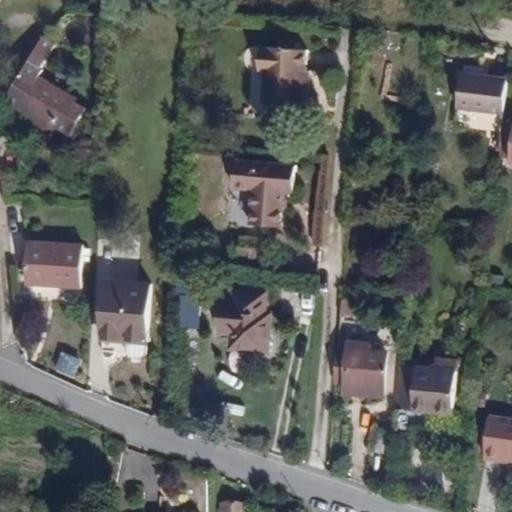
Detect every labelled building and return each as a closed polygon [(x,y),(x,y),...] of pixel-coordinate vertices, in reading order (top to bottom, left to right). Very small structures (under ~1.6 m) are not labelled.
[(302,76),(304,61),(306,43),(261,38),(259,62),(266,62),(263,93),(305,99),(307,77),(302,76)] [(61,126),(63,86),(42,72),(45,68),(30,58),(9,98),(22,105),(24,101),(30,105),(25,113),(53,130),(57,124),(61,126)] [(507,115),(510,85),(470,80),(467,110),(507,115)] [(71,91),(63,86),(61,126),(68,131),(71,91)] [(77,94),(71,91),(68,131),(86,102),(75,96),(77,94)] [(496,129),(497,116),(470,115),(469,127),(496,129)] [(257,181),(253,217),(286,221),(289,183),(301,184),(304,159),(242,153),(240,179),(257,181)] [(195,227),(180,225),(178,248),(193,249),(195,227)] [(52,274),(54,235),(34,233),(31,272),(52,274)] [(239,234),(237,254),(259,257),(261,237),(239,234)] [(52,274),(59,275),(61,235),(54,235),(52,274)] [(61,235),(59,275),(83,278),(87,238),(61,235)] [(106,275),(100,333),(147,338),(152,280),(106,275)] [(228,324),(227,344),(261,349),(265,315),(259,315),(262,292),(232,288),(230,299),(219,299),(216,322),(228,324)] [(352,290),(340,289),(338,303),(351,304),(352,290)] [(348,334),(368,337),(369,329),(349,327),(348,334)] [(384,370),(387,339),(368,337),(348,334),(335,332),(332,363),(344,365),(384,370)] [(437,395),(443,341),(441,341),(439,357),(402,353),(398,390),(437,395)] [(461,343),(443,341),(437,395),(456,397),(461,343)] [(61,352),(54,369),(73,377),(80,360),(61,352)] [(382,382),(384,370),(344,365),(343,377),(382,382)] [(504,461),(511,462),(511,430),(493,428),(487,464),(503,467),(504,461)] [(220,492),(218,511),(240,511),(242,495),(220,492)]
